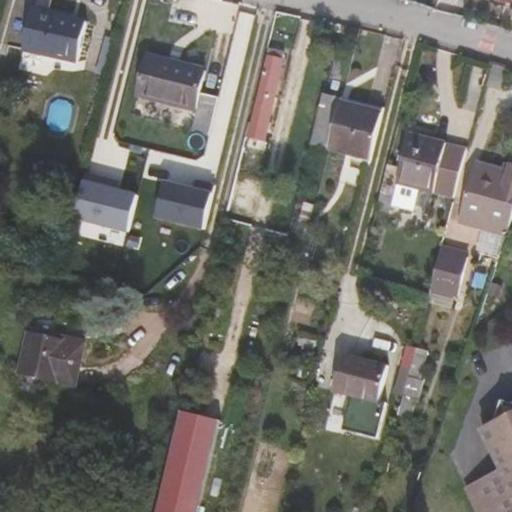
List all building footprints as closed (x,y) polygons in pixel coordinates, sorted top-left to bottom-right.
[(511,0),(502,0),(511,2),(511,8),(511,14),(511,0)] [(79,65),(88,24),(34,11),(24,53),(79,65)] [(285,54),(268,49),(249,125),(262,128),(267,130),(285,54)] [(331,79),(345,83),(352,54),(338,51),(331,79)] [(196,112),(207,72),(149,57),(139,96),(196,112)] [(310,146),(328,150),(340,104),(341,99),(323,95),(310,146)] [(328,150),(371,161),(382,114),(340,104),(328,150)] [(256,155),(262,128),(249,125),(243,151),(256,155)] [(381,193),(394,197),(398,185),(420,190),(454,199),(467,151),(410,135),(401,170),(388,166),(381,193)] [(259,155),(256,155),(243,151),(229,209),(245,213),(259,155)] [(311,174),(322,177),(327,156),(316,153),(311,174)] [(80,221),(132,234),(142,193),(119,187),(125,162),(97,155),(80,221)] [(460,221),(508,235),(511,224),(511,163),(511,164),(510,173),(507,179),(474,171),(460,221)] [(476,164),(474,171),(507,179),(510,173),(476,164)] [(164,181),(159,221),(210,228),(215,188),(164,181)] [(420,190),(398,185),(394,197),(393,204),(415,209),(420,190)] [(393,204),(394,197),(381,193),(376,212),(390,215),(393,204)] [(296,234),(307,237),(315,206),(303,204),(296,234)] [(467,257),(441,251),(432,291),(457,297),(467,257)] [(67,341),(66,345),(30,336),(21,376),(75,389),(86,345),(67,341)] [(428,353),(416,350),(404,396),(419,401),(424,382),(421,381),(428,353)] [(387,368),(344,357),(335,393),(378,404),(387,368)] [(483,431),(502,472),(467,489),(477,511),(511,511),(511,406),(504,404),(497,421),(498,424),(483,431)]
